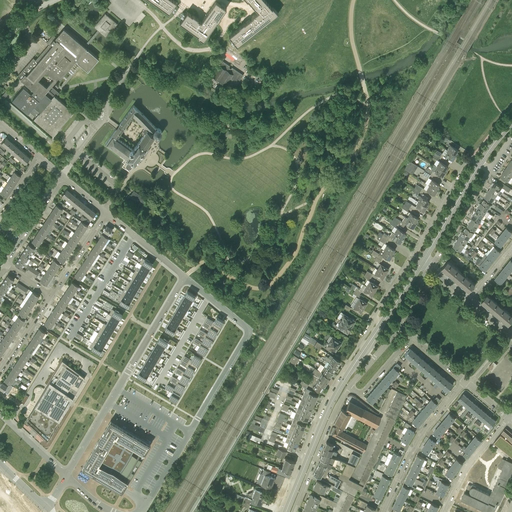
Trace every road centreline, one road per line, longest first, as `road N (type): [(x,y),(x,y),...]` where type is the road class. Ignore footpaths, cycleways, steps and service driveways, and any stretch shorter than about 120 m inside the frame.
road 1 (residential): [(66,475),(184,277)]
road 2 (tertiary): [(284,511),(335,395),(381,324)]
road 3 (residential): [(480,163),(471,157),(374,315),(381,324)]
road 4 (residential): [(184,277),(247,330),(189,432)]
road 5 (residential): [(383,511),(422,434),(465,382)]
road 6 (residential): [(292,511),(349,387)]
